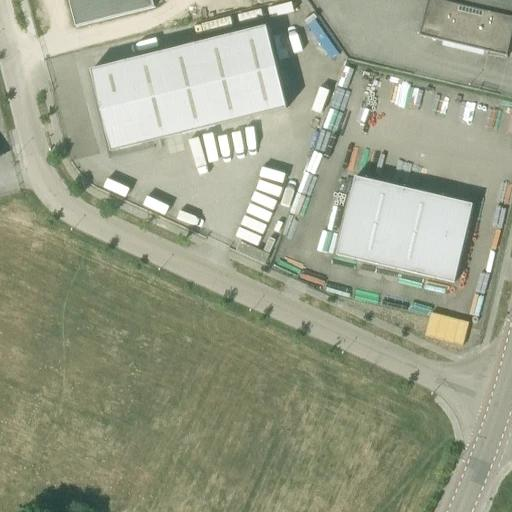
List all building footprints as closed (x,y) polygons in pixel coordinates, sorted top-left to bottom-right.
[(153,0),(69,0),(76,28),(156,8),(153,0)] [(421,34),(421,37),(509,58),(509,55),(507,54),(508,46),(511,47),(511,0),(429,0),(429,1),(432,2),(424,34),(421,34)] [(267,27),(92,71),(112,152),(287,109),(267,27)] [(257,176),(245,238),(269,242),(281,180),(257,176)] [(356,177),(338,256),(456,284),(474,205),(356,177)] [(429,333),(467,343),(473,319),(435,310),(429,333)]
